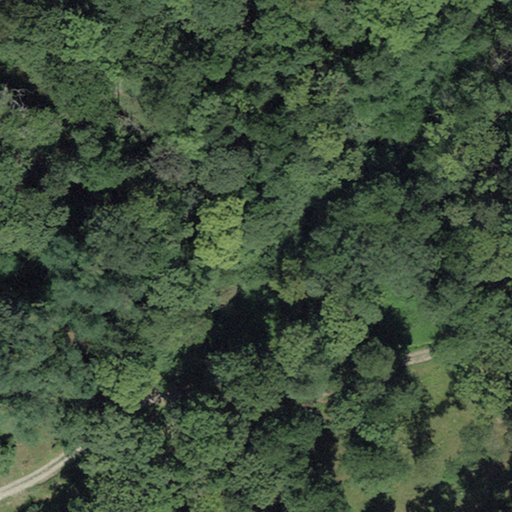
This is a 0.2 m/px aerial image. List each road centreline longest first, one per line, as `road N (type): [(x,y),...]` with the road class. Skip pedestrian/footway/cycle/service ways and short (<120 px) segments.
road 1 (track): [(0,499),(148,398),(252,392),(431,351),(511,321)]
road 2 (track): [(240,0),(87,101),(0,188)]
